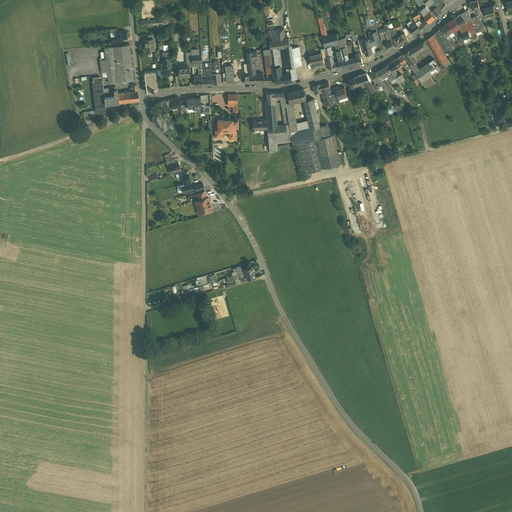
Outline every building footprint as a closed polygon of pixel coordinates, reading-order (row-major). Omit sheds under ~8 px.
[(437,0),(435,2),(434,3),(441,11),(447,5),(441,0),(437,0)] [(478,0),(470,2),(472,10),(477,9),(479,8),(478,0)] [(429,8),(428,8),(428,9),(429,10),(433,14),(434,13),(436,16),(441,11),(434,3),(432,5),(429,8)] [(493,6),(484,8),(485,11),(486,16),(495,15),(493,6)] [(425,7),(421,10),(423,13),(424,15),(429,10),(428,9),(425,7)] [(471,19),(468,9),(467,9),(461,14),(465,21),(459,25),(460,28),(461,31),(461,33),(468,31),(470,36),(471,36),(477,34),(471,19)] [(422,23),(418,26),(420,30),(421,31),(435,17),(433,14),(429,10),(424,15),(427,19),(424,21),(422,23)] [(461,14),(454,18),(459,25),(465,21),(461,14)] [(478,16),(471,19),(476,32),(484,29),(482,23),(480,24),(478,16)] [(326,35),(322,17),(318,18),(322,36),(326,35)] [(459,25),(454,18),(448,23),(453,31),(460,28),(459,25)] [(415,23),(409,27),(414,34),(420,30),(418,26),(416,23),(416,22),(415,23)] [(448,23),(441,27),(446,36),(449,34),(453,31),(448,23)] [(388,27),(378,30),(381,40),(385,39),(383,34),(385,34),(390,32),(388,27)] [(446,36),(441,27),(434,34),(445,54),(451,50),(454,48),(452,46),(451,43),(446,36)] [(283,28),(268,31),(269,40),(285,38),(283,28)] [(372,30),(368,31),(369,35),(370,39),(374,38),(374,37),(378,36),(377,30),(373,32),(372,30)] [(117,32),(116,32),(117,36),(117,40),(127,38),(126,31),(117,32)] [(326,35),(322,36),(325,47),(330,46),(335,44),(339,43),(338,40),(336,32),(326,35)] [(404,32),(400,33),(401,35),(400,36),(402,43),(408,40),(406,36),(404,32)] [(434,34),(428,38),(443,64),(444,63),(449,60),(445,54),(434,34)] [(397,37),(393,38),(396,46),(402,43),(400,36),(397,37)] [(285,38),(269,40),(271,49),(271,50),(276,49),(286,47),(290,46),(289,37),(285,38)] [(148,39),(144,40),(144,43),(145,43),(146,51),(154,50),(153,39),(148,39)] [(369,39),(362,41),(364,49),(371,46),(369,39)] [(381,49),(375,52),(376,54),(375,54),(376,56),(385,52),(383,44),(381,40),(379,40),(380,44),(381,49)] [(389,41),(386,43),(389,50),(395,47),(392,40),(389,41)] [(424,41),(413,48),(416,53),(427,46),(424,41)] [(129,44),(112,47),(116,82),(134,80),(129,44)] [(371,46),(364,49),(365,55),(372,53),(373,53),(371,48),(371,46)] [(112,47),(104,48),(105,58),(105,59),(102,60),(100,60),(101,72),(107,72),(108,83),(116,82),(112,47)] [(299,47),(292,48),(293,50),(295,66),(301,65),(299,47)] [(262,49),(248,51),(249,59),(248,59),(254,58),(263,57),(262,49)] [(412,55),(409,50),(404,54),(410,64),(411,64),(414,62),(416,61),(412,55)] [(321,52),(308,55),(311,66),(324,63),(323,58),(322,52),(321,52)] [(271,54),(265,54),(268,77),(274,77),(273,75),(272,67),(273,67),(271,55),(271,54)] [(332,55),(327,56),(327,57),(330,71),(335,69),(334,62),(332,55)] [(347,59),(343,60),(345,67),(359,64),(357,57),(349,59),(349,58),(348,58),(348,59),(347,59)] [(402,64),(398,58),(393,61),(397,67),(399,65),(402,64)] [(419,69),(414,72),(415,72),(416,73),(421,81),(430,75),(441,68),(434,59),(419,69)] [(393,61),(387,65),(392,72),(395,77),(397,76),(396,74),(397,74),(394,69),(395,69),(394,69),(397,67),(393,61)] [(419,69),(414,62),(411,64),(410,64),(409,64),(412,69),(414,72),(419,69)] [(387,65),(376,72),(379,78),(380,79),(384,77),(392,72),(387,65)] [(188,66),(178,66),(179,77),(179,76),(185,76),(189,76),(189,67),(189,66),(188,66)] [(229,66),(225,66),(226,83),(234,82),(232,66),(229,66)] [(279,66),(273,67),(274,75),(281,74),(280,66),(279,66)] [(155,70),(144,71),(145,77),(147,92),(154,91),(154,93),(153,93),(154,93),(154,89),(157,88),(155,75),(154,70),(155,70),(155,69),(155,70)] [(376,72),(371,74),(374,79),(375,81),(379,78),(376,72)] [(287,73),(284,74),(284,81),(292,80),(291,73),(287,73)] [(367,73),(354,77),(357,85),(361,84),(361,82),(364,81),(370,79),(367,73)] [(397,76),(395,77),(399,83),(405,79),(402,73),(397,76)] [(252,74),(251,74),(251,75),(251,82),(264,82),(263,77),(263,74),(252,74)] [(274,75),(275,82),(284,81),(284,74),(281,74),(274,75)] [(420,84),(413,74),(411,76),(417,86),(420,84)] [(430,75),(421,81),(426,88),(435,82),(430,75)] [(199,76),(194,76),(194,85),(202,85),(202,79),(202,76),(199,76)] [(392,88),(384,77),(380,79),(381,80),(381,79),(389,90),(392,88)] [(379,78),(375,81),(374,79),(373,80),(375,84),(373,85),(375,90),(379,88),(380,89),(384,88),(388,93),(390,92),(389,90),(381,79),(381,80),(380,79),(379,78)] [(370,79),(364,81),(368,89),(370,92),(375,90),(373,85),(370,79)] [(93,81),(92,81),(96,115),(96,116),(106,115),(105,105),(104,93),(102,80),(101,80),(93,81)] [(320,84),(313,86),(315,93),(322,91),(321,88),(320,84)] [(117,90),(114,90),(114,92),(104,93),(105,105),(139,100),(137,91),(137,85),(134,85),(135,86),(132,86),(133,88),(130,88),(130,92),(126,92),(126,91),(124,91),(124,93),(118,94),(117,90)] [(340,88),(336,89),(338,99),(339,98),(347,96),(344,87),(340,88)] [(304,89),(292,91),(295,101),(306,98),(305,93),(306,93),(305,92),(304,89)] [(292,91),(285,93),(285,97),(286,102),(287,102),(291,101),(295,101),(292,91)] [(285,92),(274,93),(274,92),(267,93),(268,100),(266,100),(266,105),(275,104),(274,98),(282,97),(285,97),(285,93),(285,92)] [(238,95),(228,95),(228,103),(235,103),(235,106),(233,106),(233,111),(237,111),(237,98),(238,98),(238,95)] [(330,95),(323,97),(324,105),(333,103),(332,101),(330,95)] [(179,97),(169,100),(171,103),(172,108),(177,107),(177,108),(180,107),(181,107),(181,105),(180,103),(181,102),(181,101),(180,101),(179,97)] [(313,98),(304,100),(306,109),(315,107),(314,102),(313,98)] [(163,101),(157,105),(161,112),(162,114),(167,111),(169,110),(166,105),(167,104),(166,100),(163,101)] [(294,107),(292,105),(291,101),(287,102),(287,105),(288,111),(290,124),(291,133),(298,131),(296,122),(294,107)] [(275,104),(266,105),(267,117),(276,116),(275,104)] [(315,107),(306,109),(309,119),(311,128),(313,128),(320,126),(319,121),(315,107)] [(171,122),(168,117),(165,119),(162,114),(161,112),(159,114),(163,122),(166,121),(168,125),(171,123),(171,122)] [(159,114),(158,113),(152,117),(157,126),(161,123),(163,122),(159,114)] [(276,116),(267,117),(267,118),(267,126),(277,125),(276,116)] [(264,119),(253,119),(254,130),(261,130),(261,129),(265,129),(264,119)] [(309,119),(296,122),(298,131),(311,128),(309,119)] [(232,122),(232,120),(218,120),(218,124),(218,131),(225,131),(229,131),(229,138),(236,138),(236,122),(232,122)] [(165,127),(161,123),(157,126),(164,132),(167,128),(166,128),(165,128),(164,128),(165,127)] [(173,126),(172,123),(169,126),(167,128),(164,132),(168,136),(175,129),(173,126)] [(218,131),(218,124),(215,124),(215,136),(222,136),(222,133),(223,133),(225,132),(225,131),(218,131)] [(277,125),(267,126),(268,129),(268,136),(287,134),(287,124),(286,124),(277,125)] [(334,134),(329,136),(327,125),(320,126),(313,128),(316,139),(314,139),(321,169),(342,163),(334,134)] [(298,131),(291,133),(291,134),(293,144),(314,139),(316,139),(313,128),(311,128),(298,131)] [(287,134),(268,136),(270,152),(278,150),(278,146),(278,142),(292,141),(291,134),(287,134)] [(314,139),(296,143),(304,173),(321,169),(314,139)] [(174,162),(171,164),(168,165),(167,162),(166,162),(170,173),(172,173),(172,172),(179,170),(180,170),(178,162),(176,162),(174,162)] [(182,176),(183,181),(184,184),(191,182),(189,174),(182,176)] [(180,184),(182,192),(193,189),(191,182),(184,184),(180,184)] [(194,185),(195,191),(204,188),(202,183),(194,185)] [(205,192),(197,194),(199,200),(207,198),(205,192)] [(199,200),(195,201),(199,214),(212,210),(208,197),(199,200)] [(394,259),(399,257),(393,236),(388,237),(394,259)] [(241,269),(236,271),(237,274),(238,278),(239,280),(240,280),(241,282),(255,277),(252,266),(241,269)] [(197,282),(199,286),(210,282),(209,277),(206,277),(207,280),(202,281),(201,279),(199,280),(199,281),(197,282)]
